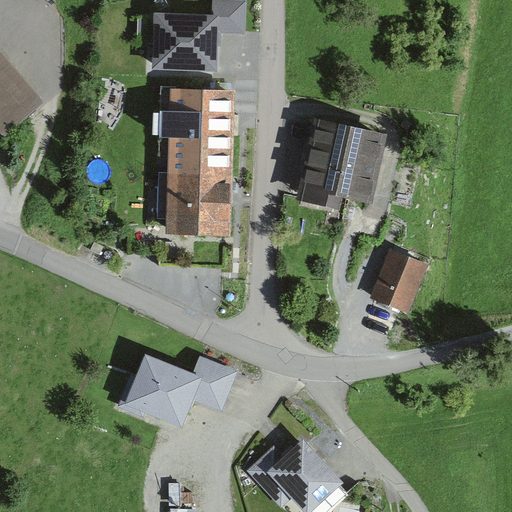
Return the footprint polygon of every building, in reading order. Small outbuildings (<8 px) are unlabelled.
[(246,4),(213,3),(212,24),(154,22),(152,77),(216,79),(218,36),(245,37),(246,4)] [(0,126),(4,132),(45,98),(0,44),(0,126)] [(158,224),(167,224),(166,242),(231,244),(236,99),(171,97),(170,122),(161,121),(161,148),(169,148),(168,177),(160,177),(158,224)] [(373,197),(388,129),(363,123),(355,121),(346,120),(339,118),(315,113),(297,194),(340,203),(342,191),(373,197)] [(391,246),(371,296),(409,311),(430,261),(391,246)] [(244,372),(205,356),(196,377),(149,359),(129,408),(185,430),(197,399),(228,411),(244,372)] [(304,432),(282,452),(275,444),(248,469),(282,506),(293,495),(308,511),(345,477),(304,432)]
